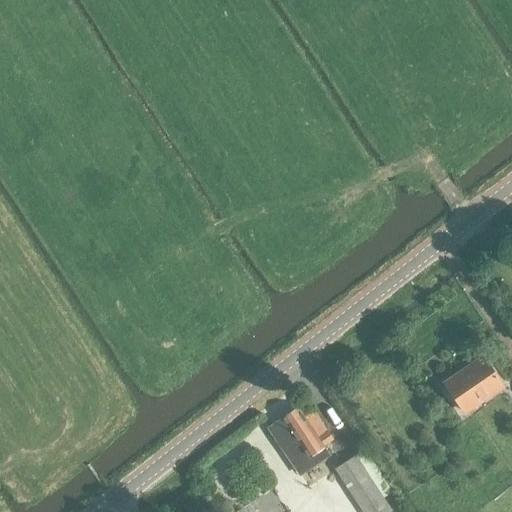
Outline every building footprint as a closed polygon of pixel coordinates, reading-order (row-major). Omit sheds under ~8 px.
[(465,409),(501,384),(483,357),(446,382),(465,409)] [(298,407),(268,428),(300,475),(330,456),(324,447),(333,440),(316,414),(309,404),(300,410),(298,407)] [(362,511),(386,511),(390,510),(356,456),(335,469),(362,511)] [(253,499),(261,511),(289,511),(292,510),(274,484),(253,499)] [(259,511),(252,500),(233,511),(259,511)]
